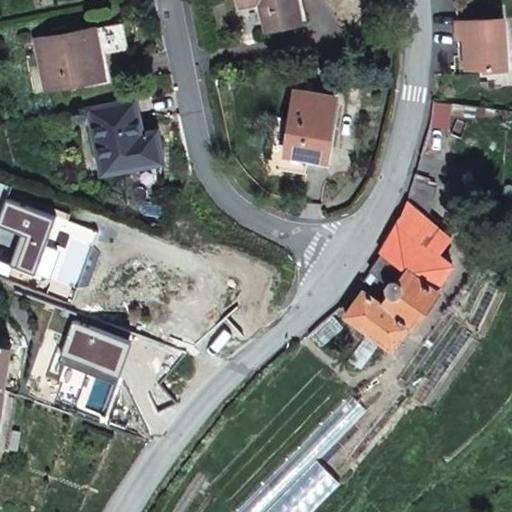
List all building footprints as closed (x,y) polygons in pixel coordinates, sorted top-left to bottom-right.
[(303,23),(297,0),(240,0),(241,5),(261,1),(267,30),(303,23)] [(465,38),(467,70),(487,68),(488,71),(508,70),(505,19),(457,22),(458,39),(465,38)] [(105,78),(96,28),(38,40),(48,89),(75,83),(105,78)] [(292,117),(287,154),(310,157),(327,160),(336,96),(296,90),(292,117)] [(143,134),(136,99),(90,109),(103,174),(164,162),(157,131),(143,134)] [(382,253),(372,270),(364,280),(370,285),(377,274),(389,282),(386,285),(388,291),(390,293),(384,304),(365,290),(346,315),(369,331),(381,339),(394,349),(402,338),(406,341),(441,292),(437,290),(454,265),(441,256),(453,237),(438,225),(442,221),(431,213),(438,187),(414,181),(407,202),(402,219),(382,253)] [(344,327),(333,313),(331,314),(311,332),(322,347),(344,327)] [(361,370),(381,339),(369,331),(348,360),(361,370)] [(0,342),(0,389),(6,390),(13,345),(2,343),(0,342)] [(312,511),(341,483),(317,459),(266,511),(312,511)]
